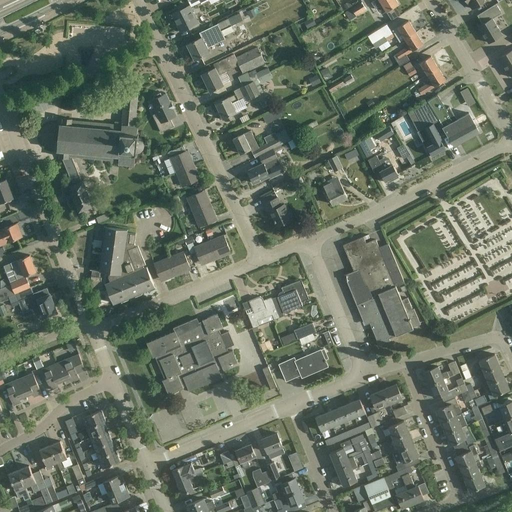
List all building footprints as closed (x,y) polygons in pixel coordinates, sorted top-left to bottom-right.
[(188,0),(191,5),(173,14),(181,31),(188,28),(189,27),(199,22),(191,7),(200,3),(201,4),(210,0),(188,0)] [(399,4),(396,0),(375,0),(372,2),(376,9),(383,5),(387,12),(399,4)] [(466,0),(469,4),(472,9),(486,0),(466,0)] [(357,5),(352,8),(357,16),(366,9),(362,3),(362,2),(357,5)] [(496,4),(477,15),(483,24),(479,26),(489,43),(497,37),(502,34),(493,18),(502,13),(496,4)] [(253,9),(247,11),(250,18),(257,16),(253,9)] [(243,20),(240,13),(228,18),(199,33),(202,37),(187,44),(195,60),(210,53),(207,48),(225,39),(224,36),(234,31),(231,26),(243,20)] [(312,17),(304,22),(308,29),(316,24),(312,17)] [(400,42),(416,32),(409,20),(391,31),(387,24),(368,37),(372,44),(375,42),(378,47),(395,36),(394,36),(395,35),(400,42)] [(409,60),(406,55),(424,44),(416,32),(405,39),(410,46),(392,56),(399,66),(409,60)] [(265,62),(258,47),(236,58),(234,54),(222,60),(213,64),(215,68),(202,74),(210,91),(231,81),(226,71),(239,65),(243,73),(265,62)] [(511,50),(498,59),(504,67),(506,66),(511,75),(511,50)] [(389,57),(386,52),(378,57),(381,60),(384,61),(389,57)] [(423,61),(420,63),(428,74),(439,68),(431,56),(423,61)] [(409,69),(407,71),(410,76),(417,72),(413,67),(409,69)] [(252,82),(254,81),(259,78),(270,73),(268,68),(249,76),(252,82)] [(425,85),(418,90),(422,95),(429,90),(435,86),(438,85),(446,80),(439,68),(428,74),(432,81),(425,85)] [(330,75),(327,69),(321,72),(324,78),(330,75)] [(273,78),(270,73),(259,78),(262,83),(273,78)] [(317,74),(310,78),(314,85),(320,82),(317,74)] [(328,88),(330,92),(346,82),(353,78),(351,74),(344,79),(328,88)] [(260,94),(254,81),(252,82),(243,86),(234,90),(235,94),(216,103),(223,118),(247,107),(245,104),(248,102),(247,100),(260,94)] [(463,97),(470,93),(467,88),(460,92),(463,97)] [(162,95),(160,92),(154,95),(155,98),(151,100),(157,113),(153,115),(161,132),(174,126),(171,119),(177,116),(166,93),(162,95)] [(62,157),(73,185),(82,181),(73,158),(72,158),(72,156),(111,160),(111,162),(119,163),(119,164),(134,165),(135,154),(137,154),(137,151),(138,151),(139,151),(140,151),(141,150),(142,149),(143,149),(143,148),(144,147),(144,146),(144,145),(144,144),(144,142),(144,141),(143,140),(143,139),(142,139),(141,138),(140,137),(138,137),(138,134),(137,134),(138,129),(138,126),(135,126),(138,95),(125,94),(122,122),(115,122),(115,124),(72,120),(72,118),(64,118),(63,124),(60,124),(57,150),(61,150),(60,157),(62,157)] [(437,94),(427,101),(439,120),(454,145),(479,131),(473,122),(469,113),(457,120),(449,106),(449,107),(448,108),(446,109),(437,94)] [(376,105),(371,99),(366,102),(371,108),(376,105)] [(427,101),(413,109),(420,121),(424,128),(417,132),(426,147),(427,147),(432,156),(444,150),(445,149),(441,140),(442,139),(434,123),(439,120),(427,101)] [(394,133),(390,126),(377,134),(381,141),(394,133)] [(241,154),(251,149),(255,157),(281,144),(290,139),(285,130),(276,134),(275,132),(264,138),(267,143),(259,147),(251,130),(244,134),(233,139),(241,154)] [(363,141),(359,143),(366,157),(371,154),(367,146),(373,142),(370,137),(363,141)] [(281,144),(255,157),(259,155),(263,163),(248,170),(254,183),(283,170),(275,153),(283,149),(281,145),(291,140),(290,139),(281,144)] [(170,157),(164,160),(170,174),(176,171),(176,172),(194,164),(189,153),(186,154),(185,151),(182,146),(168,152),(170,157)] [(407,150),(400,153),(403,159),(407,157),(410,156),(409,155),(407,150)] [(342,168),(336,155),(328,160),(334,172),(342,168)] [(398,174),(393,164),(384,169),(377,155),(368,160),(379,180),(384,177),(385,181),(392,177),(394,179),(399,177),(398,174)] [(194,164),(176,172),(182,186),(198,180),(197,180),(196,178),(199,176),(194,164)] [(297,186),(304,182),(301,175),(294,179),(297,186)] [(331,200),(333,204),(347,197),(338,177),(331,180),(323,184),(326,189),(328,194),(326,195),(329,201),(331,200)] [(0,181),(0,203),(13,198),(6,179),(0,181)] [(82,181),(73,185),(69,186),(80,211),(93,206),(84,182),(82,182),(82,181)] [(187,198),(193,212),(211,205),(206,193),(203,195),(201,192),(187,198)] [(282,205),(278,197),(264,204),(268,212),(270,211),(277,226),(292,219),(284,204),(282,205)] [(216,216),(211,205),(193,212),(199,227),(214,221),(212,218),(216,216)] [(109,219),(107,213),(96,218),(99,223),(109,219)] [(0,245),(23,237),(17,223),(0,229),(0,245)] [(128,229),(109,227),(108,233),(106,232),(104,242),(107,242),(106,247),(104,247),(102,256),(105,257),(104,262),(102,261),(100,270),(90,269),(90,270),(95,270),(94,276),(91,275),(91,277),(91,279),(91,281),(91,283),(92,285),(92,287),(95,294),(96,294),(95,292),(104,288),(105,290),(108,289),(113,303),(122,300),(121,297),(126,295),(127,298),(136,294),(135,292),(140,290),(141,292),(150,289),(149,286),(154,284),(147,266),(145,267),(135,243),(136,233),(130,232),(130,233),(127,232),(128,229)] [(187,238),(186,235),(183,236),(185,239),(184,239),(187,245),(195,242),(192,236),(187,238)] [(224,235),(209,241),(217,259),(228,254),(227,250),(229,249),(230,250),(224,235)] [(376,239),(367,243),(364,236),(343,245),(349,258),(353,256),(359,269),(345,275),(351,290),(357,305),(360,313),(363,321),(368,319),(374,332),(379,345),(390,340),(389,338),(396,335),(396,336),(414,329),(413,327),(420,324),(417,315),(414,308),(413,309),(408,297),(402,300),(396,286),(405,283),(392,252),(388,243),(379,247),(376,239)] [(217,259),(209,241),(195,247),(201,262),(202,262),(201,261),(204,260),(205,263),(217,259)] [(169,257),(176,275),(188,270),(186,267),(189,266),(189,267),(190,267),(184,251),(169,257)] [(0,289),(0,298),(0,300),(31,288),(26,276),(37,271),(30,255),(10,263),(17,279),(9,282),(11,287),(9,287),(8,286),(0,289)] [(165,280),(176,275),(169,257),(154,263),(160,277),(163,276),(165,280)] [(270,297),(267,299),(275,319),(286,315),(285,312),(303,305),(301,301),(309,298),(301,279),(282,287),(283,291),(279,292),(278,297),(278,298),(274,300),(273,298),(270,297)] [(31,288),(2,299),(3,302),(10,299),(13,306),(20,303),(19,300),(25,298),(27,303),(30,312),(32,311),(41,307),(45,317),(57,312),(50,294),(47,288),(34,293),(31,287),(31,288)] [(275,319),(267,299),(264,300),(262,297),(260,296),(249,300),(253,311),(248,314),(253,328),(257,326),(259,325),(275,319)] [(174,331),(147,342),(153,357),(153,358),(158,355),(160,360),(161,359),(166,371),(169,377),(162,380),(168,395),(178,391),(183,389),(187,387),(189,392),(190,391),(191,391),(221,378),(222,378),(223,378),(221,373),(224,371),(225,371),(239,365),(233,350),(228,352),(227,348),(234,344),(228,331),(221,334),(219,330),(224,328),(218,313),(202,320),(204,323),(200,325),(197,318),(173,328),(174,331)] [(316,332),(313,322),(294,330),(298,339),(316,332)] [(324,333),(329,346),(334,345),(328,331),(324,333)] [(74,341),(67,344),(70,352),(77,349),(74,341)] [(271,343),(261,347),(264,354),(273,350),(271,343)] [(328,358),(324,349),(321,350),(296,360),(294,357),(279,364),(286,381),(301,374),(302,377),(328,366),(326,362),(327,361),(326,359),(328,358)] [(79,354),(57,363),(64,381),(70,378),(72,381),(79,378),(77,373),(86,370),(79,354)] [(484,372),(500,366),(495,354),(479,360),(484,372)] [(39,356),(33,359),(37,369),(43,367),(39,356)] [(429,385),(444,379),(444,378),(460,372),(455,361),(448,364),(451,370),(447,372),(447,371),(442,373),(439,366),(424,372),(429,385)] [(64,381),(57,363),(49,366),(50,368),(43,371),(51,390),(58,387),(57,384),(64,381)] [(505,377),(500,366),(484,372),(489,384),(505,377)] [(268,367),(263,369),(271,389),(277,386),(268,367)] [(471,376),(468,370),(463,372),(466,379),(471,376)] [(19,379),(26,396),(33,394),(34,397),(42,393),(34,374),(27,377),(27,376),(19,379)] [(510,389),(505,377),(489,384),(492,392),(488,393),(491,400),(496,398),(495,396),(510,389)] [(20,399),(26,396),(19,379),(12,382),(12,383),(6,386),(13,405),(21,402),(20,399)] [(449,391),(444,379),(429,385),(434,398),(449,391)] [(384,389),(390,404),(403,398),(396,383),(384,389)] [(456,395),(468,390),(466,386),(466,385),(465,383),(454,388),(456,395)] [(468,390),(469,393),(474,391),(471,383),(466,385),(466,386),(468,390)] [(390,404),(384,389),(371,394),(377,409),(390,404)] [(474,391),(469,393),(472,400),(474,399),(477,406),(487,402),(484,395),(477,398),(474,391)] [(436,410),(441,422),(462,413),(457,415),(454,409),(459,407),(455,397),(444,402),(445,406),(436,410)] [(360,398),(349,403),(355,417),(366,412),(360,398)] [(478,406),(477,406),(474,399),(472,400),(469,401),(472,409),(478,406)] [(505,419),(511,416),(511,401),(500,407),(505,419)] [(355,417),(349,403),(338,408),(344,422),(355,417)] [(496,410),(493,403),(481,408),(484,415),(496,410)] [(407,413),(404,406),(393,411),(396,417),(407,413)] [(472,409),(477,420),(482,418),(478,406),(472,409)] [(338,408),(327,412),(333,426),(344,422),(338,408)] [(84,417),(88,427),(104,420),(106,420),(102,410),(84,417)] [(373,414),(377,425),(384,422),(379,411),(373,414)] [(333,426),(327,412),(316,417),(321,431),(333,426)] [(467,425),(462,413),(441,422),(446,433),(467,425)] [(370,422),(358,426),(361,432),(377,425),(373,414),(367,416),(370,422)] [(505,434),(508,440),(511,437),(511,416),(505,419),(499,422),(503,431),(504,431),(506,432),(507,433),(505,434)] [(71,433),(78,431),(73,418),(65,421),(71,433)] [(477,420),(485,438),(490,436),(487,428),(485,429),(481,419),(482,418),(477,420)] [(91,437),(108,431),(104,421),(104,420),(88,427),(87,427),(91,437)] [(393,439),(409,432),(404,420),(388,427),(393,439)] [(451,445),(465,439),(468,445),(476,441),(469,429),(467,425),(446,433),(451,445)] [(350,436),(361,432),(358,426),(347,431),(350,436)] [(91,437),(95,447),(112,441),(108,431),(91,437)] [(339,441),(350,436),(347,431),(336,436),(339,441)] [(414,444),(409,432),(393,439),(398,450),(414,444)] [(277,433),(263,439),(270,458),(285,453),(282,446),(283,446),(277,433)] [(500,435),(494,438),(497,444),(508,440),(505,434),(505,433),(500,435)] [(339,449),(330,453),(335,464),(353,456),(357,455),(364,452),(369,450),(364,439),(363,434),(351,439),(356,450),(362,447),(363,449),(348,455),(350,458),(349,458),(344,447),(339,449)] [(376,442),(372,434),(367,436),(370,444),(376,442)] [(339,441),(336,436),(325,440),(327,445),(339,441)] [(490,436),(485,438),(487,445),(483,446),(488,457),(497,453),(490,436)] [(511,437),(508,440),(497,444),(499,451),(511,445),(511,437)] [(50,445),(60,470),(73,465),(70,457),(68,458),(61,441),(50,445)] [(95,447),(99,458),(116,451),(112,441),(95,447)] [(256,456),(251,444),(236,450),(241,462),(244,469),(250,466),(247,459),(256,456)] [(416,464),(420,462),(417,457),(419,456),(414,444),(398,450),(406,468),(416,464)] [(460,468),(475,462),(472,455),(478,453),(474,444),(469,446),(470,450),(455,456),(460,468)] [(60,470),(50,445),(40,449),(47,466),(46,467),(47,470),(54,467),(52,464),(57,462),(60,470)] [(369,450),(364,452),(368,463),(373,461),(371,454),(369,450)] [(374,453),(371,454),(373,461),(374,461),(382,457),(383,457),(380,450),(374,452),(374,453)] [(116,451),(99,458),(103,468),(120,461),(116,451)] [(224,463),(233,460),(230,454),(229,451),(220,454),(224,463)] [(296,452),(288,455),(294,471),(303,468),(296,452)] [(497,467),(502,465),(497,453),(488,457),(487,458),(489,465),(491,468),(496,466),(497,467)] [(339,475),(358,467),(353,456),(335,464),(339,475)] [(382,457),(374,461),(377,469),(386,465),(382,457)] [(233,460),(224,463),(226,462),(228,468),(235,465),(238,474),(233,476),(234,479),(240,477),(236,467),(235,466),(233,460)] [(475,462),(460,468),(465,480),(480,474),(478,468),(482,467),(479,460),(475,462)] [(362,466),(368,482),(380,477),(377,469),(374,461),(373,461),(368,463),(362,466)] [(280,477),(274,462),(267,465),(273,480),(280,477)] [(184,466),(173,470),(178,482),(202,472),(200,468),(194,470),(191,463),(184,466)] [(78,464),(72,467),(80,485),(84,483),(85,483),(78,464)] [(412,470),(418,468),(416,464),(406,468),(400,471),(413,503),(424,499),(419,485),(414,487),(409,473),(412,471),(412,470)] [(47,488),(40,471),(33,474),(29,465),(19,470),(26,488),(31,485),(34,493),(41,490),(47,488)] [(497,467),(500,474),(505,472),(502,465),(497,467)] [(360,473),(358,467),(339,475),(344,486),(353,482),(358,480),(355,475),(360,473)] [(262,473),(260,468),(252,472),(253,476),(258,487),(272,481),(267,471),(262,473)] [(26,488),(19,470),(9,474),(19,498),(23,496),(25,500),(30,498),(26,488)] [(413,503),(400,471),(384,478),(389,489),(394,487),(392,481),(402,476),(405,485),(394,489),(402,508),(413,503)] [(202,472),(178,482),(182,494),(192,490),(189,484),(198,481),(198,479),(204,476),(202,472)] [(485,486),(480,474),(465,480),(470,492),(485,486)] [(91,481),(85,483),(84,483),(87,489),(104,482),(108,492),(126,485),(123,477),(120,478),(119,475),(104,481),(102,476),(91,481)] [(363,485),(354,488),(360,503),(364,502),(365,506),(354,511),(371,511),(376,510),(394,502),(389,489),(384,478),(384,477),(381,478),(380,477),(368,482),(363,485)] [(275,499),(300,489),(295,478),(276,485),(279,492),(273,494),(275,499)] [(73,483),(67,486),(68,489),(70,494),(76,492),(73,483)] [(47,488),(52,501),(70,494),(68,489),(56,493),(53,485),(47,488)] [(98,497),(100,502),(110,497),(113,503),(128,497),(127,495),(129,493),(126,485),(108,492),(101,495),(98,497)] [(210,491),(212,498),(225,492),(222,486),(210,491)] [(264,502),(258,487),(246,492),(252,506),(264,502)] [(32,500),(32,502),(33,502),(35,508),(46,503),(46,504),(52,501),(47,488),(41,490),(43,496),(32,500)] [(304,500),(300,489),(275,499),(275,500),(278,498),(282,509),(277,511),(292,511),(295,511),(292,505),(304,500)] [(189,511),(201,511),(216,506),(213,501),(206,504),(204,498),(187,505),(189,511)] [(308,511),(322,506),(320,501),(307,506),(308,511)] [(19,508),(20,511),(26,511),(35,508),(33,502),(32,502),(19,508)] [(216,506),(201,511),(217,511),(218,511),(217,511),(220,511),(231,508),(229,502),(216,507),(216,506)]
